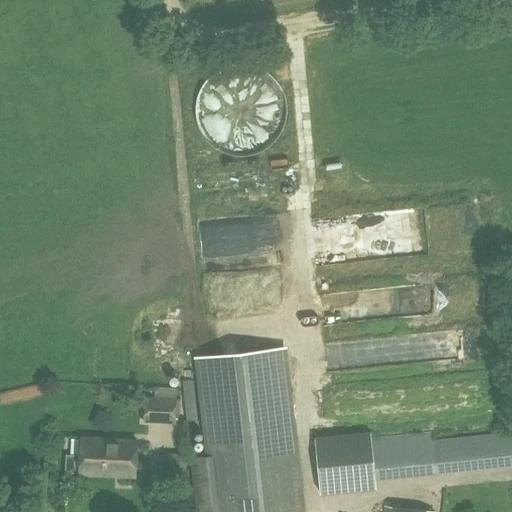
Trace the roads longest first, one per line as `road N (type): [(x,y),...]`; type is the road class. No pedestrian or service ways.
road 1 (unknown): [(287,200),(326,511)]
road 2 (track): [(171,0),(184,32),(198,39),(451,0)]
